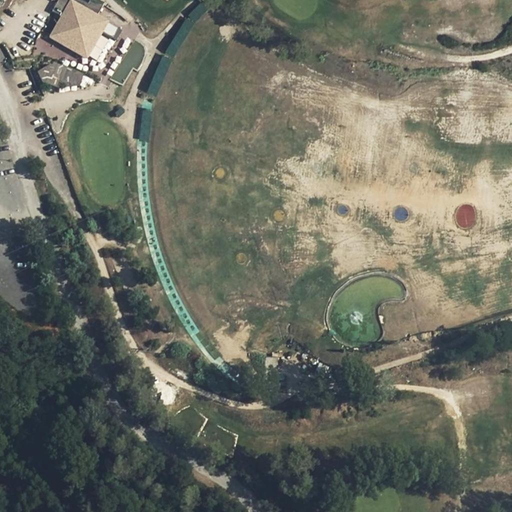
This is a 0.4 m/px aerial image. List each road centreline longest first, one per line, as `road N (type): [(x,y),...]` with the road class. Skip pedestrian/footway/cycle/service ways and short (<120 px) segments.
road 1 (track): [(511,319),(247,407),(161,374),(133,344),(21,112),(102,91)]
road 2 (residential): [(0,92),(115,416),(256,511)]
